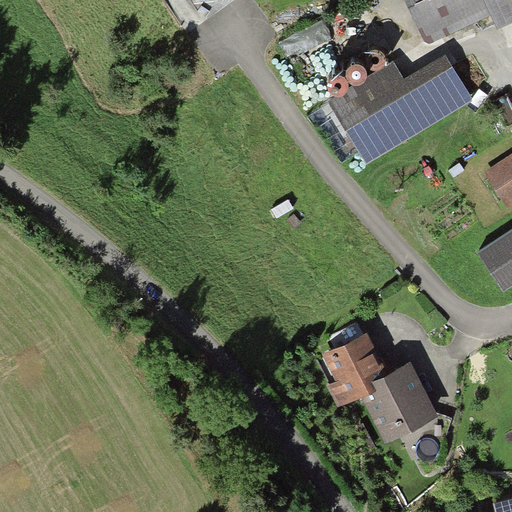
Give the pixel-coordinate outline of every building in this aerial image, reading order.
[(405,0),(425,43),(488,14),(482,0),(405,0)] [(511,0),(482,0),(488,14),(495,28),(511,19),(511,0)] [(335,94),(372,154),(474,92),(449,53),(408,78),(396,58),(335,94)] [(511,156),(486,173),(506,204),(511,200),(511,156)] [(511,231),(484,249),(508,286),(511,284),(511,231)] [(324,340),(333,354),(364,336),(356,321),(324,340)] [(361,394),(389,378),(364,336),(333,354),(320,361),(345,404),(361,394)] [(436,412),(409,367),(389,378),(361,394),(388,440),(436,412)]
